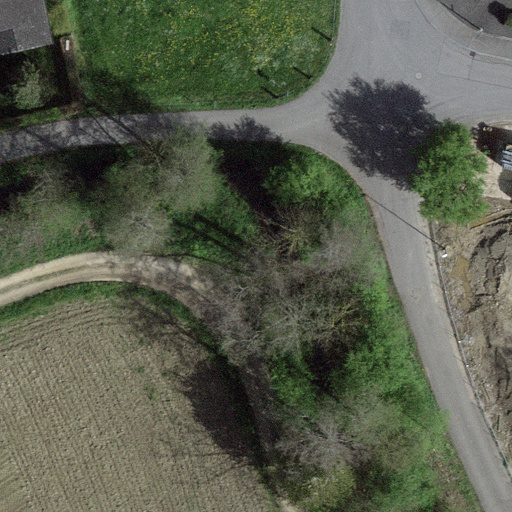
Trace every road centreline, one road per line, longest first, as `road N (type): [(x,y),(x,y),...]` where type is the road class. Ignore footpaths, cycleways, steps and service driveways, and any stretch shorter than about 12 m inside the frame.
road 1 (track): [(294,511),(236,329),(176,275),(127,259),(78,262),(0,286)]
road 2 (residential): [(503,511),(439,365),(381,125)]
road 3 (residential): [(381,125),(0,147)]
road 4 (residential): [(376,72),(511,98)]
